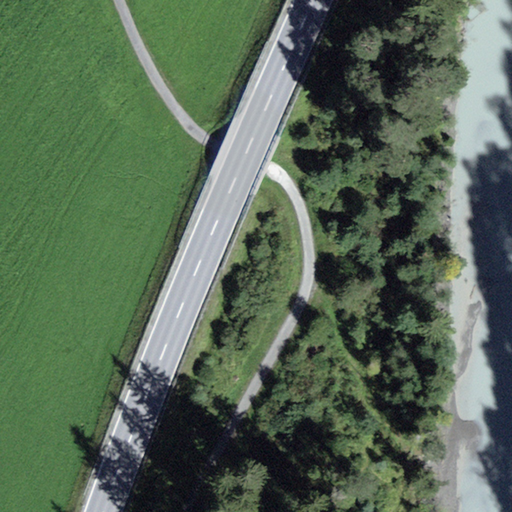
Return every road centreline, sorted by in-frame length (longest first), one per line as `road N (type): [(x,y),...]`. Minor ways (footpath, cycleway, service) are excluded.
road 1 (track): [(192,511),(305,290),(303,218),(283,172),(197,131),(151,67),(122,0)]
road 2 (primary): [(311,0),(172,326),(103,511)]
